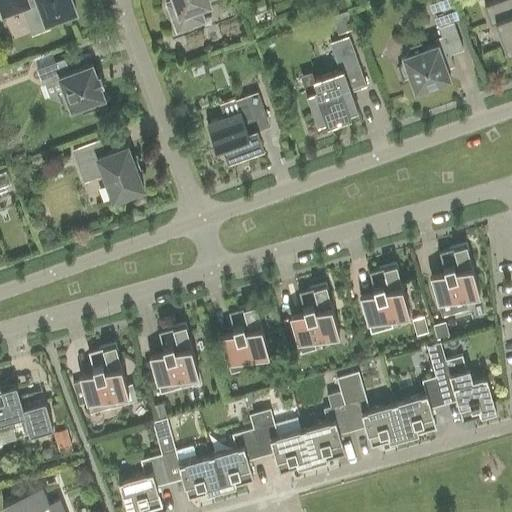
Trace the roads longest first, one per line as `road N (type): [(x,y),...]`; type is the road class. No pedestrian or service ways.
road 1 (residential): [(511,108),(199,223)]
road 2 (residential): [(212,511),(511,423)]
road 3 (residential): [(214,272),(511,186)]
road 4 (residential): [(199,223),(122,0)]
road 5 (residential): [(0,333),(214,272)]
road 6 (residential): [(199,223),(0,294)]
